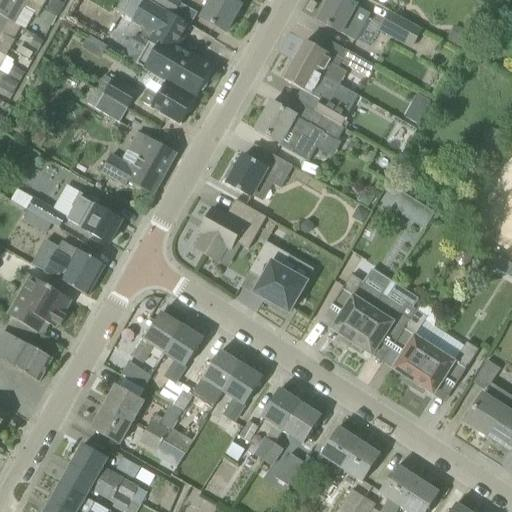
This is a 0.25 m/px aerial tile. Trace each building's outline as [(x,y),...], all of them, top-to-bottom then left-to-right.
[(27,0),(0,0),(0,15),(15,24),(24,9),(34,14),(38,17),(43,9),(27,0)] [(45,0),(27,0),(43,9),(47,1),(45,0)] [(64,4),(56,0),(50,0),(46,9),(58,15),(64,4)] [(121,0),(121,2),(137,11),(131,22),(132,22),(143,29),(145,30),(141,37),(140,37),(131,40),(127,47),(129,56),(127,59),(133,62),(145,69),(144,71),(152,75),(165,83),(195,101),(213,71),(210,69),(208,68),(192,59),(176,49),(189,28),(190,26),(173,16),(145,0),(121,0)] [(145,0),(173,16),(180,4),(173,0),(145,0)] [(200,19),(226,34),(242,6),(231,0),(200,0),(209,4),(200,19)] [(323,12),(318,21),(342,34),(356,42),(358,38),(369,19),(371,15),(371,14),(357,7),(345,0),(329,0),(327,4),(323,12)] [(44,10),(39,20),(52,27),(57,18),(44,10)] [(379,31),(413,50),(423,31),(389,13),(379,31)] [(0,42),(11,49),(16,41),(14,40),(21,27),(15,24),(0,15),(0,42)] [(455,26),(447,41),(461,49),(470,34),(455,26)] [(36,37),(31,46),(40,51),(45,42),(36,37)] [(0,42),(0,52),(7,57),(11,49),(0,42)] [(306,42),(295,61),(325,78),(340,86),(347,73),(339,69),(332,65),(336,58),(322,51),(321,50),(308,43),(306,42)] [(27,50),(23,56),(27,59),(30,60),(31,58),(34,54),(27,50)] [(349,52),(342,64),(369,79),(375,67),(349,52)] [(295,61),(285,81),(301,90),(314,97),(321,101),(316,111),(315,112),(342,127),(348,116),(349,115),(341,110),(330,104),(340,86),(325,78),(295,61)] [(9,76),(20,82),(25,73),(14,67),(9,76)] [(148,89),(140,102),(151,109),(153,110),(172,121),(177,124),(181,126),(188,114),(191,114),(195,107),(194,104),(195,101),(165,83),(152,75),(148,76),(145,82),(145,87),(148,89)] [(0,83),(0,87),(13,95),(19,85),(4,76),(0,83)] [(115,77),(113,81),(105,76),(97,90),(104,95),(128,109),(138,92),(115,77)] [(128,109),(104,95),(95,89),(87,103),(120,123),(128,109)] [(420,124),(431,100),(416,94),(406,117),(420,124)] [(296,118),(296,117),(272,103),(257,131),(279,144),(278,145),(309,162),(325,134),(337,141),(344,129),(342,127),(315,112),(308,125),(296,118)] [(492,129),(484,142),(495,148),(503,135),(492,129)] [(32,143),(42,148),(49,136),(39,131),(32,143)] [(106,165),(102,173),(126,187),(128,182),(154,197),(169,170),(170,167),(174,159),(176,156),(177,155),(177,154),(175,153),(164,147),(139,133),(132,146),(129,152),(131,153),(139,158),(133,169),(124,164),(116,160),(111,157),(106,165)] [(232,166),(224,180),(229,183),(228,185),(245,194),(252,198),(253,197),(262,179),(273,185),(281,190),(292,169),(293,168),(274,157),(268,170),(267,169),(261,166),(244,156),(237,168),(232,166)] [(392,186),(382,202),(392,209),(402,193),(392,186)] [(364,190),(357,202),(369,208),(375,197),(364,190)] [(75,209),(68,221),(82,229),(103,241),(109,245),(122,222),(110,215),(112,212),(80,193),(72,207),(75,209)] [(59,229),(66,218),(33,199),(27,211),(28,212),(38,217),(52,225),(59,229)] [(267,219),(236,201),(227,216),(213,209),(199,233),(203,235),(195,250),(218,264),(227,249),(231,251),(236,243),(249,251),(267,219)] [(358,208),(352,219),(364,225),(370,213),(358,208)] [(28,212),(23,221),(46,235),(52,225),(38,217),(28,212)] [(106,267),(63,243),(46,273),(89,297),(106,267)] [(267,243),(249,273),(262,281),(255,294),(274,305),(271,309),(285,317),(288,313),(290,314),(307,283),(283,269),(290,256),(270,245),(267,243)] [(457,253),(456,259),(459,264),(465,266),(470,262),(471,257),(468,252),(462,250),(457,253)] [(511,264),(498,255),(488,271),(503,281),(511,267),(511,264)] [(7,315),(22,324),(39,334),(46,323),(56,329),(58,324),(62,326),(67,318),(63,316),(72,301),(30,276),(7,315)] [(338,340),(350,348),(383,296),(352,276),(330,309),(331,310),(333,307),(343,313),(332,330),(341,336),(338,340)] [(384,339),(394,346),(418,311),(406,303),(403,308),(383,296),(350,348),(361,355),(364,351),(373,357),(384,339)] [(404,353),(393,370),(402,376),(399,380),(411,387),(436,349),(438,345),(445,334),(435,327),(426,322),(428,318),(419,311),(418,311),(411,321),(394,346),(404,353)] [(133,358),(143,364),(154,347),(165,354),(183,328),(162,314),(133,358)] [(169,381),(158,398),(159,398),(171,406),(173,407),(186,387),(178,381),(182,374),(187,367),(204,341),(183,328),(165,354),(176,362),(165,378),(169,381)] [(53,360),(6,333),(0,342),(0,360),(40,383),(53,360)] [(436,349),(411,387),(422,395),(425,391),(434,397),(446,379),(455,385),(457,386),(479,351),(467,343),(465,346),(465,347),(458,358),(455,362),(436,349)] [(195,392),(192,396),(194,397),(202,402),(213,386),(224,393),(242,366),(221,352),(204,378),(195,392)] [(488,362),(474,384),(486,392),(492,382),(500,370),(488,362)] [(123,375),(144,388),(151,377),(130,363),(123,375)] [(224,417),(234,423),(263,380),(242,366),(224,393),(235,400),(224,417)] [(104,408),(132,424),(145,402),(117,386),(104,408)] [(256,455),(264,460),(275,444),(284,431),(301,404),(280,391),(262,417),(275,426),(256,455)] [(471,415),(466,423),(489,438),(507,410),(484,395),(484,396),(471,415)] [(511,402),(489,438),(511,453),(511,451),(511,402)] [(301,404),(284,431),(291,436),(304,445),(322,418),(301,404)] [(120,446),(132,424),(104,408),(92,430),(120,446)] [(145,432),(164,442),(170,431),(152,421),(145,432)] [(187,454),(199,433),(178,421),(166,442),(187,454)] [(259,429),(249,422),(239,437),(250,443),(259,429)] [(338,429),(321,456),(342,469),(360,443),(338,429)] [(158,452),(164,442),(145,432),(139,442),(158,452)] [(164,442),(158,452),(165,456),(171,446),(164,442)] [(360,443),(342,469),(363,483),(381,456),(360,443)] [(275,444),(264,460),(272,466),(283,449),(275,444)] [(147,494),(124,480),(103,469),(108,459),(83,445),(72,465),(118,491),(117,493),(132,501),(133,500),(142,504),(147,494)] [(290,456),(276,479),(288,487),(303,464),(290,456)] [(123,458),(117,469),(136,479),(142,468),(123,458)] [(308,458),(293,483),(303,490),(319,466),(308,458)] [(72,465),(61,484),(86,499),(91,490),(112,502),(116,504),(114,507),(113,508),(120,511),(137,511),(142,505),(133,500),(132,501),(117,493),(118,491),(72,465)] [(398,511),(401,507),(418,481),(414,478),(397,467),(392,475),(380,494),(389,500),(381,511),(398,511)] [(314,492),(323,498),(334,483),(325,477),(314,492)] [(418,481),(401,507),(408,511),(428,511),(440,494),(418,481)] [(334,483),(323,498),(314,511),(328,511),(343,489),(334,483)] [(61,484),(50,503),(65,511),(109,511),(110,511),(95,503),(86,499),(61,484)] [(371,511),(373,509),(375,505),(365,499),(356,511),(371,511)] [(65,511),(50,503),(45,511),(65,511)]
